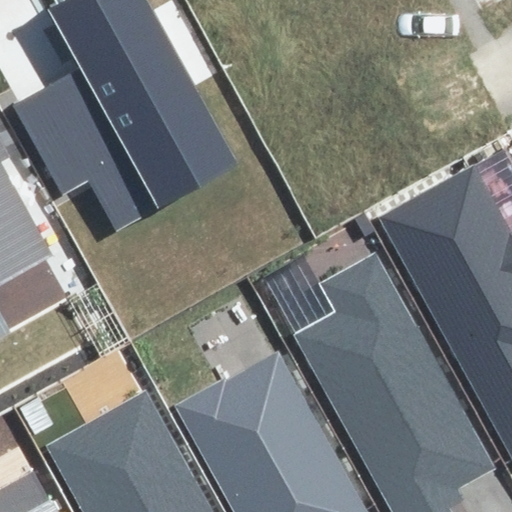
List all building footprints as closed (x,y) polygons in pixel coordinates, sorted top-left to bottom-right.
[(18,88),(63,172),(88,158),(118,215),(231,155),(147,0),(93,0),(65,15),(84,52),(18,88)] [(511,235),(471,161),(389,206),(511,429),(511,235)] [(0,330),(9,326),(0,310),(0,290),(51,262),(0,169),(0,330)] [(349,305),(294,335),(392,511),(466,511),(477,506),(450,457),(487,437),(378,239),(327,266),(349,305)] [(375,511),(279,338),(178,393),(244,511),(375,511)] [(219,511),(148,385),(52,438),(92,511),(219,511)] [(56,511),(32,469),(0,487),(0,511),(56,511)]
